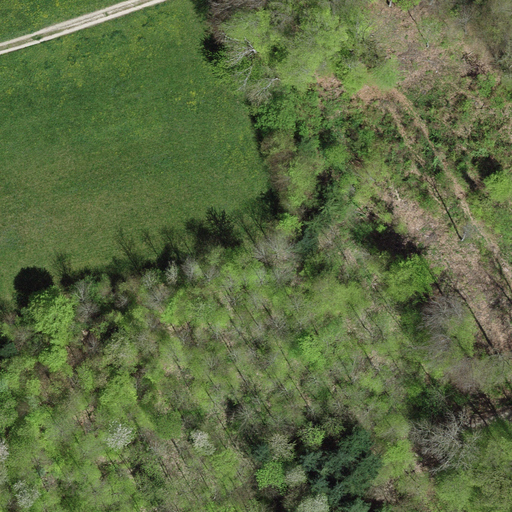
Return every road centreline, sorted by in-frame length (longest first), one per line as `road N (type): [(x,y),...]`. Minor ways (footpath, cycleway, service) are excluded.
road 1 (track): [(511,414),(425,449),(370,511)]
road 2 (track): [(0,47),(152,0)]
